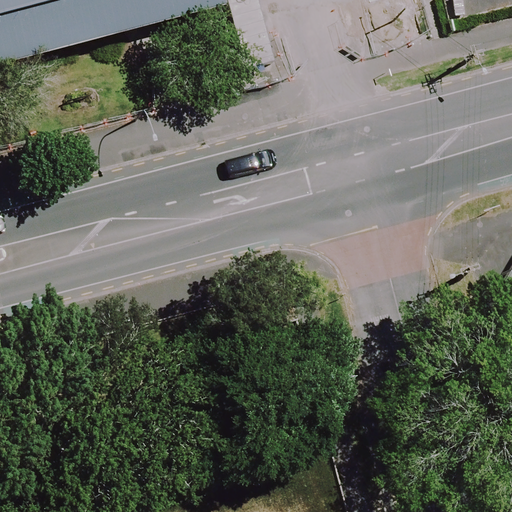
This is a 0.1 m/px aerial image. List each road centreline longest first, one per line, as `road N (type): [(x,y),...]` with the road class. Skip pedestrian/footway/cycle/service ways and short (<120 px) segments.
road 1 (secondary): [(362,180),(207,221),(115,227),(0,259)]
road 2 (residential): [(362,180),(450,511)]
road 3 (secondary): [(511,120),(362,180)]
